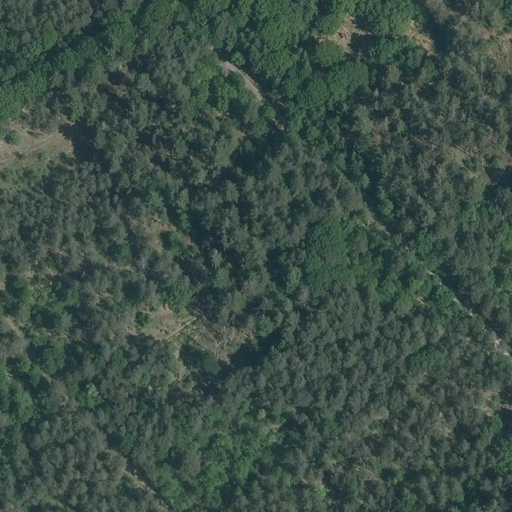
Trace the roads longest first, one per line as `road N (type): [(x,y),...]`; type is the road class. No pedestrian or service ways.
road 1 (track): [(359,199),(178,10)]
road 2 (track): [(511,355),(359,199)]
